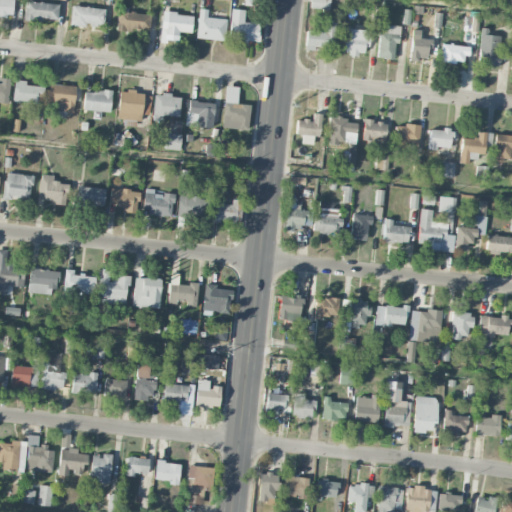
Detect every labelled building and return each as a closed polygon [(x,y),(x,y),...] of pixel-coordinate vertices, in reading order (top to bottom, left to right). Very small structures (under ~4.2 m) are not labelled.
[(12,0),(0,0),(0,16),(12,17),(12,0)] [(329,10),(330,0),(310,0),(310,8),(329,10)] [(25,20),(58,20),(58,3),(25,3),(25,20)] [(103,27),(104,8),(71,7),(70,26),(103,27)] [(197,39),(225,40),(226,19),(207,18),(207,10),(198,9),(197,39)] [(244,10),(230,10),(230,42),(258,43),(259,23),(244,23),(244,10)] [(117,30),(150,31),(151,14),(117,13),(117,30)] [(192,14),(162,13),(160,41),(178,42),(178,32),(191,33),(192,14)] [(305,49),(332,50),(333,22),(325,22),(324,32),(306,31),(305,49)] [(378,59),(394,59),(394,44),(399,44),(400,26),(379,25),(378,59)] [(369,30),(344,29),(343,54),(368,55),(369,30)] [(502,51),(499,51),(500,32),(479,31),(478,66),(501,67),(502,51)] [(409,59),(427,62),(430,40),(412,37),(409,59)] [(466,64),(468,47),(442,44),(440,62),(466,64)] [(0,101),(7,103),(10,79),(0,78),(0,101)] [(13,102),(42,103),(43,87),(25,86),(26,81),(14,80),(13,102)] [(48,103),(55,104),(54,111),(73,113),(75,87),(49,84),(48,103)] [(249,105),(236,104),(237,87),(224,87),(222,129),(248,130),(249,105)] [(110,112),(111,92),(84,90),(82,110),(110,112)] [(119,90),(117,119),(141,121),(144,93),(119,90)] [(179,118),(180,96),(154,94),(153,117),(179,118)] [(214,103),(188,101),(186,126),(212,128),(214,103)] [(313,145),(313,137),(320,137),(321,114),(312,114),(312,121),(296,120),(295,135),(301,135),(300,144),(313,145)] [(353,171),(357,124),(346,123),(346,118),(329,117),(327,143),(345,144),(343,170),(353,171)] [(362,141),(384,142),(385,121),(363,120),(362,141)] [(395,148),(417,149),(419,126),(396,125),(395,148)] [(429,129),(428,148),(451,149),(452,130),(429,129)] [(492,133),(477,132),(477,139),(460,138),(460,162),(477,162),(477,154),(484,154),(485,146),(492,146),(492,133)] [(164,150),(180,150),(181,134),(165,133),(164,150)] [(511,134),(495,134),(494,161),(509,161),(509,146),(511,146),(511,134)] [(384,170),(385,155),(376,155),(375,170),(384,170)] [(455,163),(441,162),(440,177),(454,178),(455,163)] [(475,181),(486,181),(487,167),(476,166),(475,181)] [(32,175),(5,173),(3,199),(30,201),(32,175)] [(67,183),(52,182),(53,175),(41,175),(39,202),(66,204),(67,183)] [(304,185),(305,178),(290,177),(289,184),(304,185)] [(104,188),(77,187),(77,206),(104,207),(104,188)] [(108,208),(137,211),(139,191),(110,188),(108,208)] [(173,194),(154,193),(154,189),(144,189),(143,214),(172,216),(173,194)] [(456,199),(440,196),(437,212),(454,215),(456,199)] [(178,218),(205,219),(206,198),(178,197),(178,218)] [(213,222),(239,223),(240,200),(231,200),(231,204),(214,204),(213,222)] [(313,234),(338,235),(340,209),(332,209),(333,202),(319,201),(318,215),(314,215),(313,234)] [(300,205),(287,204),(286,230),(300,231),(300,226),(311,226),(312,211),(299,211),(300,205)] [(417,244),(430,245),(430,251),(452,253),(454,236),(446,235),(447,223),(432,221),(433,210),(420,209),(417,244)] [(369,215),(351,214),(350,239),(367,240),(369,215)] [(454,251),(467,252),(467,244),(474,244),(475,235),(485,235),(486,217),(473,216),(472,228),(455,227),(454,251)] [(392,220),(384,219),(382,242),(408,244),(409,227),(392,226),(392,220)] [(510,254),(511,237),(486,236),(486,253),(510,254)] [(7,266),(8,250),(0,249),(0,294),(6,295),(7,286),(22,287),(23,267),(7,266)] [(57,293),(58,269),(29,268),(28,293),(57,293)] [(112,270),(101,270),(99,303),(126,305),(128,276),(112,275),(112,270)] [(64,293),(93,293),(94,273),(65,273),(64,293)] [(159,308),(160,279),(134,278),(133,307),(159,308)] [(197,285),(169,283),(168,303),(196,305),(197,285)] [(202,313),(229,314),(230,290),(215,289),(215,285),(203,284),(202,313)] [(277,320),(299,321),(301,297),(280,295),(277,320)] [(338,298),(315,297),(314,317),(337,318),(338,298)] [(341,300),(340,332),(349,332),(349,326),(365,327),(365,316),(369,317),(370,301),(341,300)] [(405,327),(406,308),(376,305),(374,324),(405,327)] [(410,309),(409,342),(439,344),(441,311),(410,309)] [(452,312),(452,337),(472,337),(472,312),(452,312)] [(508,317),(479,316),(478,336),(507,337),(508,317)] [(379,354),(380,339),(373,338),(372,353),(379,354)] [(103,359),(105,343),(96,342),(94,358),(103,359)] [(60,372),(61,353),(42,352),(40,389),(63,391),(64,373),(60,372)] [(217,370),(219,356),(200,354),(199,368),(217,370)] [(193,373),(194,361),(181,361),(181,373),(193,373)] [(133,398),(153,400),(155,380),(153,380),(155,366),(137,364),(133,398)] [(30,367),(11,366),(11,387),(29,387),(30,367)] [(352,385),(353,367),(340,367),(339,385),(352,385)] [(30,387),(36,388),(38,369),(31,368),(30,387)] [(71,393),(95,394),(96,375),(72,373),(71,393)] [(103,396),(124,399),(126,381),(105,378),(103,396)] [(195,407),(219,407),(220,387),(209,387),(209,380),(196,380),(195,407)] [(186,403),(187,384),(164,382),(163,403),(186,403)] [(383,426),(409,427),(410,402),(399,402),(400,382),(386,382),(383,426)] [(291,417),(314,418),(315,400),(303,400),(304,394),(292,393),(291,417)] [(285,412),(285,395),(266,394),(266,412),(285,412)] [(354,422),(378,423),(379,397),(355,397),(354,422)] [(435,432),(436,398),(414,397),(413,432),(435,432)] [(346,401),(322,400),(322,419),(345,420),(346,401)] [(442,433),(466,434),(467,415),(443,414),(442,433)] [(499,417),(475,416),(474,436),(498,437),(499,417)] [(58,475),(68,476),(68,471),(84,473),(86,455),(77,454),(77,449),(69,448),(70,435),(61,434),(58,475)] [(37,449),(38,436),(28,435),(26,471),(52,472),(53,450),(37,449)] [(2,469),(17,470),(17,462),(24,463),(26,442),(10,441),(10,444),(0,443),(0,462),(2,463),(2,469)] [(91,456),(88,482),(108,484),(112,455),(102,454),(102,457),(91,456)] [(149,459),(128,456),(125,476),(133,477),(134,473),(146,475),(149,459)] [(180,464),(155,461),(154,481),(178,483),(180,464)] [(212,467),(187,466),(185,503),(203,504),(203,491),(211,491),(212,467)] [(279,474),(259,473),(258,503),(272,503),(273,492),(278,492),(279,474)] [(306,498),(306,477),(284,476),(283,497),(306,498)] [(335,496),(336,481),(316,480),(315,495),(335,496)] [(367,485),(348,484),(347,502),(354,502),(354,511),(366,511),(367,485)] [(52,486),(39,485),(38,506),(50,506),(52,486)] [(401,510),(402,488),(377,487),(376,511),(391,511),(392,510),(401,510)] [(406,487),(404,511),(427,511),(429,488),(406,487)] [(21,503),(33,504),(34,491),(22,490),(21,503)] [(460,495),(438,494),(437,510),(459,510),(460,495)] [(475,511),(493,511),(496,498),(487,497),(487,498),(477,497),(475,511)] [(511,511),(511,502),(501,501),(499,511),(511,511)]
